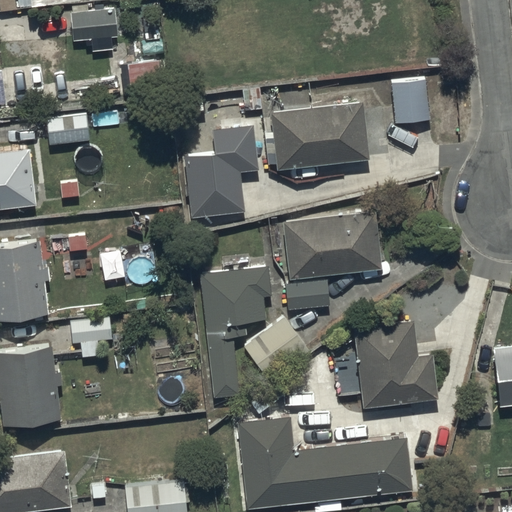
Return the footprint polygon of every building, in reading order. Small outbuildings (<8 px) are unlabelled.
[(395,0),(306,0),(313,55),(401,44),(395,0)] [(115,10),(71,13),(73,38),(117,34),(115,10)] [(428,74),(390,79),(396,118),(433,114),(428,74)] [(261,89),(243,91),(246,114),(263,112),(261,89)] [(363,95),(271,106),(278,164),(370,153),(363,95)] [(89,109),(45,114),(48,140),(92,135),(89,109)] [(259,173),(253,124),(212,129),(216,154),(186,158),(194,220),(247,213),(242,175),(259,173)] [(31,143),(0,146),(0,202),(37,198),(31,143)] [(284,218),(289,277),(380,266),(374,208),(284,218)] [(40,234),(0,238),(0,313),(48,308),(44,275),(49,274),(48,261),(43,262),(40,234)] [(270,260),(200,268),(215,392),(238,389),(231,332),(246,330),(244,317),(267,315),(264,291),(273,290),(270,260)] [(285,283),(288,308),(331,304),(329,279),(285,283)] [(310,345),(284,310),(244,340),(270,375),(310,345)] [(110,316),(69,320),(71,341),(112,337),(110,316)] [(435,351),(419,353),(418,353),(417,351),(413,317),(355,325),(365,404),(440,395),(435,351)] [(500,400),(511,398),(511,338),(493,340),(500,400)] [(0,346),(0,394),(3,419),(61,412),(57,379),(63,378),(62,365),(55,366),(52,340),(0,346)] [(290,413),(238,419),(248,506),(412,487),(406,434),(294,447),(290,413)] [(0,451),(0,508),(71,500),(68,469),(65,470),(62,444),(0,451)] [(188,476),(125,482),(127,511),(187,511),(186,498),(190,497),(188,476)]
